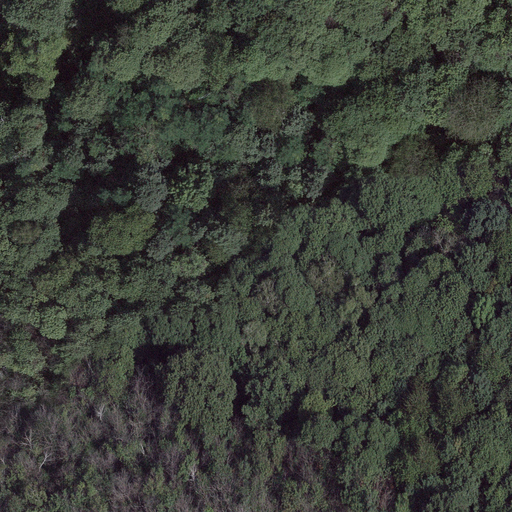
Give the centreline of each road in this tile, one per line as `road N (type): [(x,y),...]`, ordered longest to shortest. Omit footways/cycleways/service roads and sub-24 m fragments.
road 1 (track): [(0,234),(181,236),(403,190),(422,174),(427,149)]
road 2 (track): [(0,126),(395,124),(415,130),(427,149)]
